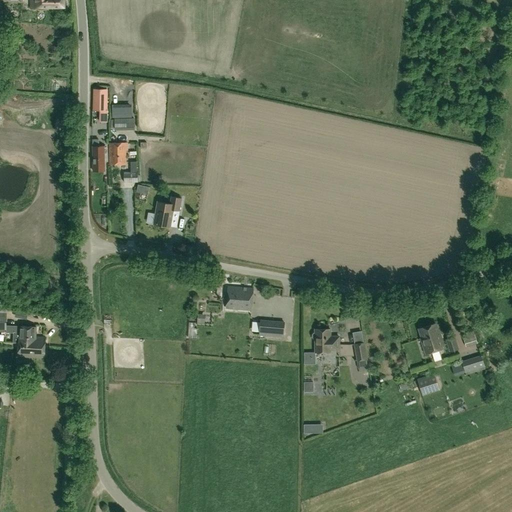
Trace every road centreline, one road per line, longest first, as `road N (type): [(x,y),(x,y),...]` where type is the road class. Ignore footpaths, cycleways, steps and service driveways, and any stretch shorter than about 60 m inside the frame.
road 1 (unclassified): [(84,243),(401,294),(511,266)]
road 2 (unclassified): [(137,511),(116,499),(93,450),(84,243)]
road 3 (unclassified): [(84,243),(80,0)]
